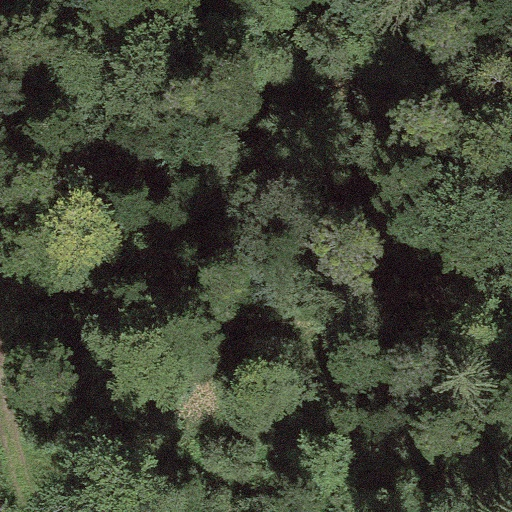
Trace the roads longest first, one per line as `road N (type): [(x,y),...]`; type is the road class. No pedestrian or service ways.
road 1 (track): [(154,0),(0,268)]
road 2 (track): [(0,374),(14,458),(36,511)]
